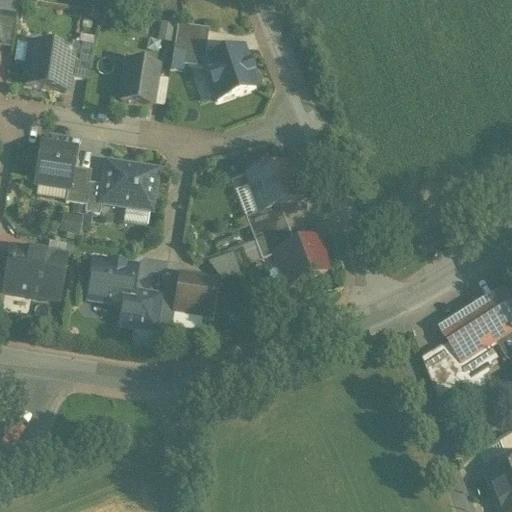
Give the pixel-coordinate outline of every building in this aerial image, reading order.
[(16,15),(0,12),(0,49),(10,51),(16,15)] [(208,32),(176,27),(172,54),(183,56),(181,67),(205,71),(202,64),(203,63),(208,32)] [(92,48),(71,44),(69,54),(71,54),(67,80),(86,83),(92,48)] [(69,54),(30,48),(24,87),(64,94),(67,80),(71,54),(69,54)] [(245,64),(240,50),(203,63),(202,64),(205,71),(216,104),(254,91),(250,78),(252,77),(247,63),(245,64)] [(157,70),(126,65),(120,103),(151,108),(157,70)] [(74,152),(40,147),(34,186),(66,192),(68,192),(71,170),(74,152)] [(156,173),(106,165),(102,188),(99,205),(100,205),(150,213),(156,173)] [(275,172),(273,166),(246,177),(260,214),(260,215),(278,208),(300,199),(287,167),(275,172)] [(90,173),(71,170),(68,192),(66,192),(64,205),(84,208),(88,185),(90,173)] [(102,188),(88,185),(84,208),(83,215),(99,218),(100,205),(99,205),(102,188)] [(278,208),(260,215),(260,214),(244,220),(253,244),(287,231),(278,208)] [(61,233),(78,233),(78,227),(87,227),(87,219),(61,220),(61,233)] [(287,231),(253,244),(261,263),(274,258),(274,256),(294,248),(287,231)] [(294,248),(274,256),(274,258),(286,289),(328,273),(315,240),(294,248)] [(64,260),(11,251),(10,258),(5,289),(4,295),(57,304),(64,260)] [(10,258),(0,256),(0,288),(5,289),(10,258)] [(231,256),(208,261),(213,281),(235,276),(231,256)] [(135,271),(93,264),(86,303),(121,308),(118,329),(135,331),(137,321),(132,320),(135,303),(131,302),(132,294),(135,271)] [(215,284),(179,278),(175,301),(173,312),(210,318),(215,284)] [(511,295),(508,289),(439,332),(449,347),(423,364),(446,423),(484,400),(486,388),(480,379),(488,375),(490,364),(495,361),(488,350),(510,336),(511,338),(511,295)] [(161,299),(132,294),(131,302),(135,303),(132,320),(137,321),(135,331),(156,335),(156,334),(161,299)] [(175,301),(161,299),(156,334),(169,336),(173,312),(175,301)] [(511,437),(500,445),(508,466),(511,464),(511,437)] [(511,511),(511,464),(508,466),(487,474),(488,478),(486,483),(489,491),(494,493),(501,511),(511,511)]
